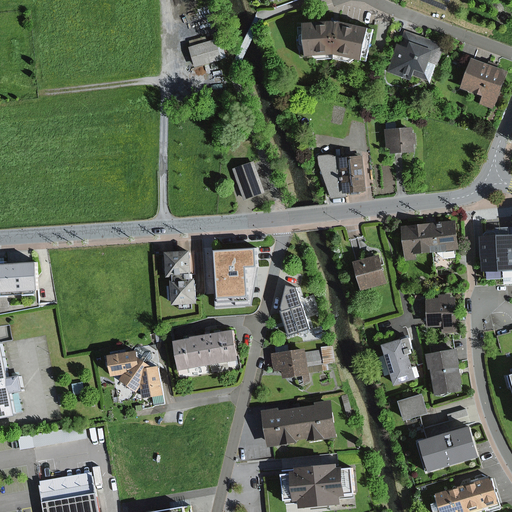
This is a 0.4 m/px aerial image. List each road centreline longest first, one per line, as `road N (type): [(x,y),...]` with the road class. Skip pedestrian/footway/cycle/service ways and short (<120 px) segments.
road 1 (residential): [(282,219),(216,511)]
road 2 (residential): [(282,219),(0,237)]
road 3 (track): [(163,226),(162,0)]
road 4 (residential): [(296,218),(458,198),(494,182)]
road 5 (residential): [(480,298),(480,374),(511,462)]
road 6 (residential): [(511,49),(377,0)]
road 7 (track): [(165,80),(45,93)]
